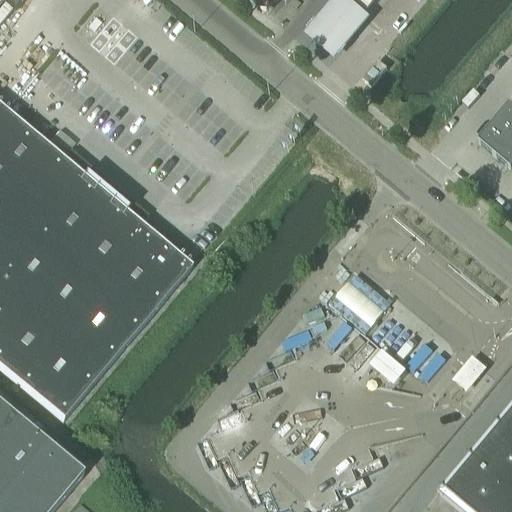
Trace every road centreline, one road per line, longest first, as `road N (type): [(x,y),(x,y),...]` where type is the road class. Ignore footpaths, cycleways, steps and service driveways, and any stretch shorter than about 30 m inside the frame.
road 1 (unknown): [(478,345),(432,396),(413,405),(302,398),(275,418),(278,452),(305,475),(330,469),(378,434),(455,422)]
road 2 (unknown): [(395,172),(181,437),(182,459),(237,511)]
road 3 (unclassified): [(511,270),(189,0)]
road 4 (unknown): [(511,306),(479,307),(399,246),(381,247),(380,267),(478,345)]
